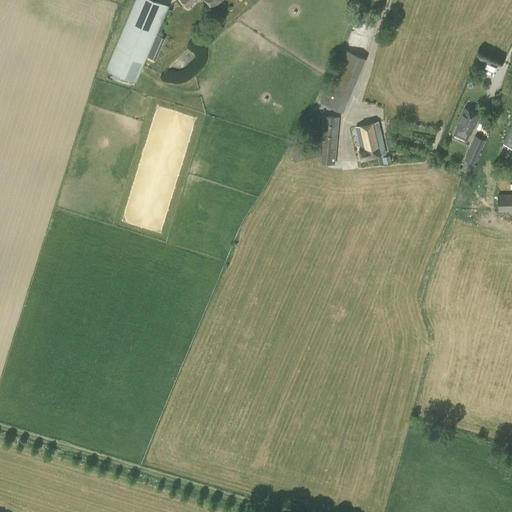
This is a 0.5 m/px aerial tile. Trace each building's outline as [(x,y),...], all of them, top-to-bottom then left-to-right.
[(169,5),(157,0),(135,0),(106,68),(136,81),(169,5)] [(343,49),(320,102),(344,112),(366,58),(343,49)] [(457,126),(471,132),(479,114),(465,107),(457,126)] [(309,114),(307,137),(318,137),(320,115),(309,114)] [(322,115),(320,144),(323,144),(322,155),(321,163),(335,164),(339,116),(322,115)] [(361,159),(385,153),(383,144),(378,121),(356,126),(361,149),(359,150),(361,159)] [(511,123),(503,143),(511,146),(511,123)] [(465,159),(475,164),(485,139),(475,135),(465,159)] [(294,162),(322,155),(318,139),(290,146),(294,162)] [(511,193),(497,194),(499,211),(511,210),(511,193)]
